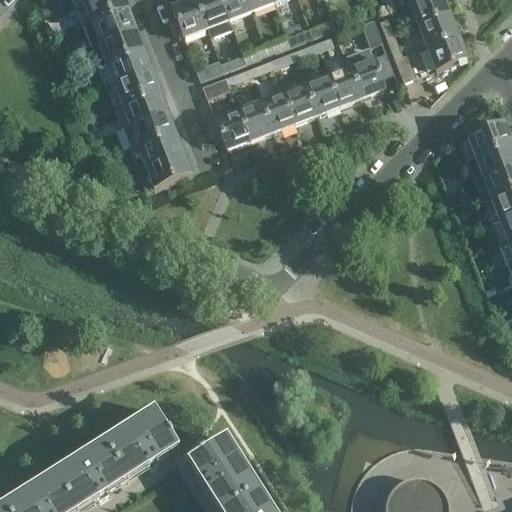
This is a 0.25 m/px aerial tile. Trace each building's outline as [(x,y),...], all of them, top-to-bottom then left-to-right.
[(68,0),(73,12),(74,13),(107,0),(68,0)] [(107,0),(74,13),(82,34),(126,16),(119,0),(107,0)] [(207,35),(230,26),(219,0),(198,0),(194,2),(207,35)] [(219,0),(230,26),(252,18),(245,0),(219,0)] [(245,0),(252,18),(274,10),(270,0),(245,0)] [(270,0),(274,10),(297,1),(296,0),(270,0)] [(405,0),(409,8),(429,0),(405,0)] [(429,0),(409,8),(417,30),(448,18),(441,0),(429,0)] [(184,44),(207,35),(194,2),(171,10),(184,44)] [(82,34),(90,54),(134,37),(126,16),(82,34)] [(417,30),(426,52),(457,40),(448,18),(417,30)] [(332,27),(335,34),(347,30),(343,20),(331,25),(332,27)] [(380,27),(386,43),(394,39),(388,24),(380,27)] [(373,26),(361,31),(370,54),(382,49),(373,26)] [(310,35),(313,43),(335,34),(332,27),(310,35)] [(288,44),(291,52),(313,43),(310,35),(288,44)] [(90,54),(98,74),(142,57),(134,37),(90,54)] [(386,43),(395,65),(403,62),(394,39),(386,43)] [(457,40),(426,52),(435,75),(466,63),(457,40)] [(315,48),(319,57),(334,51),(330,42),(315,48)] [(265,53),(268,60),(291,52),(288,44),(265,53)] [(293,57),(296,66),(319,57),(315,48),(293,57)] [(243,61),(246,69),(268,60),(265,53),(243,61)] [(346,61),(350,72),(362,104),(385,95),(382,87),(388,84),(394,82),(386,60),(374,65),(373,63),(368,65),(364,54),(346,61)] [(98,74),(105,95),(150,78),(142,57),(98,74)] [(271,66),(274,74),(296,66),(293,57),(271,66)] [(395,65),(404,88),(409,86),(415,83),(407,60),(403,62),(395,65)] [(220,70),(223,78),(246,69),(243,61),(220,70)] [(195,74),(200,87),(223,78),(220,70),(219,65),(195,74)] [(248,74),(251,83),(274,74),(271,66),(248,74)] [(328,81),(340,112),(362,104),(350,72),(328,81)] [(225,83),(228,92),(251,83),(248,74),(225,83)] [(105,95),(113,115),(158,98),(150,78),(105,95)] [(305,89),(317,121),(340,112),(328,81),(305,89)] [(202,92),(207,104),(230,95),(228,92),(225,83),(202,92)] [(283,98),(295,129),(317,121),(305,89),(283,98)] [(113,115),(121,136),(166,119),(158,98),(113,115)] [(260,106),(273,138),(295,129),(283,98),(260,106)] [(238,115),(250,147),(273,138),(260,106),(238,115)] [(215,124),(227,156),(250,147),(238,115),(215,124)] [(121,136),(129,156),(173,139),(166,119),(121,136)] [(457,147),(465,168),(511,150),(502,129),(457,147)] [(129,156),(137,177),(181,160),(173,139),(129,156)] [(465,168),(473,189),(511,173),(511,153),(511,150),(465,168)] [(137,177),(145,198),(189,181),(181,160),(137,177)] [(511,173),(473,189),(481,209),(511,197),(511,173)] [(511,197),(481,209),(489,230),(511,220),(511,197)] [(511,220),(489,230),(497,250),(511,244),(511,220)] [(511,244),(497,250),(505,271),(511,268),(511,244)] [(494,291),(485,294),(488,302),(496,298),(494,291)] [(157,417),(4,511),(91,511),(102,505),(112,499),(182,455),(175,443),(176,442),(173,437),(172,438),(158,415),(157,416),(157,417)] [(271,511),(230,445),(231,445),(230,443),(208,457),(207,455),(201,458),(202,460),(190,467),(204,489),(202,490),(208,499),(210,498),(218,511),(271,511)] [(448,511),(448,508),(446,503),(443,498),(439,494),(435,490),(431,488),(422,485),(416,485),(410,485),(404,487),(399,490),(395,493),(391,498),(388,502),(386,507),(384,511),(448,511)]
